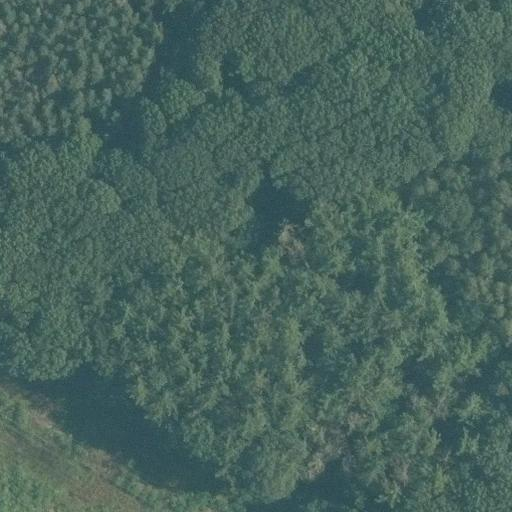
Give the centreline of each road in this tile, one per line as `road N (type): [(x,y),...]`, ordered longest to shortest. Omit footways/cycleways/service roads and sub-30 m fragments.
road 1 (track): [(511,5),(209,131)]
road 2 (track): [(209,131),(0,221)]
